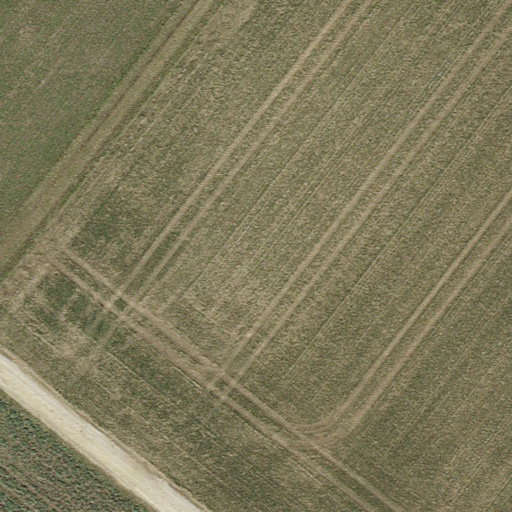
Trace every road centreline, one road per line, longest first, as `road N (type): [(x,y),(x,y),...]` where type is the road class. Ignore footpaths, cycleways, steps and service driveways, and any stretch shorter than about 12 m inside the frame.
road 1 (track): [(0,269),(208,0)]
road 2 (track): [(0,366),(183,511)]
